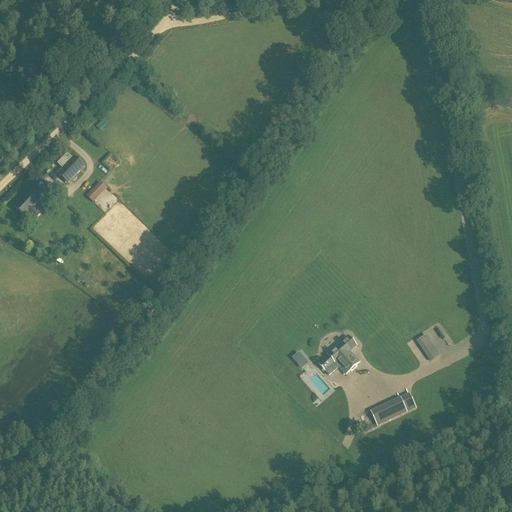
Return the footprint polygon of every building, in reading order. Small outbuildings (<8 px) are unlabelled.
[(73,157),(56,174),(67,185),(85,167),(73,157)] [(53,176),(49,180),(57,187),(61,183),(53,176)] [(93,204),(107,190),(100,183),(86,198),(93,204)] [(34,224),(41,216),(36,210),(43,203),(30,191),(21,200),(22,201),(14,209),(24,220),(27,217),(34,224)] [(104,208),(109,215),(123,205),(119,199),(104,208)] [(430,363),(440,356),(426,336),(416,342),(430,363)] [(334,348),(336,350),(318,365),(329,378),(339,369),(345,377),(360,363),(351,352),(356,347),(347,337),(334,348)] [(308,364),(298,353),(292,359),(301,370),(308,364)] [(377,427),(415,409),(408,394),(371,413),(377,427)]
